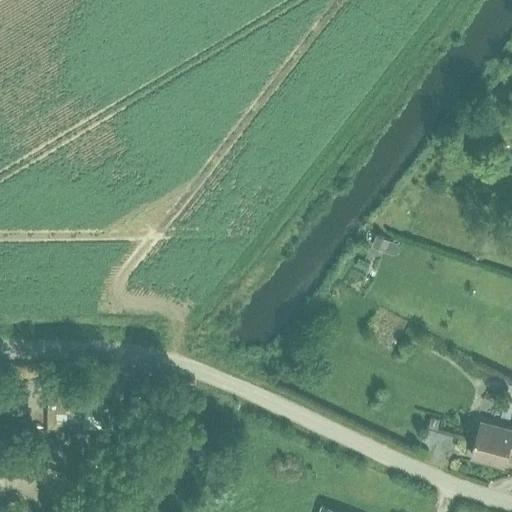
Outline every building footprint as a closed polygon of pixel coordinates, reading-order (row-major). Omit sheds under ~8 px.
[(388,244),(389,241),(378,236),(377,239),(375,243),(380,246),(386,248),(388,244)] [(365,309),(353,336),(379,348),(391,321),(365,309)] [(165,396),(166,393),(167,384),(153,382),(152,394),(162,395),(165,396)] [(109,391),(54,390),(54,415),(99,416),(99,421),(112,422),(113,394),(111,394),(111,389),(109,389),(109,391)] [(394,434),(398,424),(380,417),(376,428),(394,434)] [(440,419),(431,417),(429,425),(438,427),(440,419)] [(511,430),(481,422),(472,455),(505,464),(509,451),(511,451),(511,430)] [(20,439),(5,439),(5,452),(19,452),(20,439)] [(103,458),(82,458),(82,483),(91,483),(103,483),(103,468),(103,458)]
